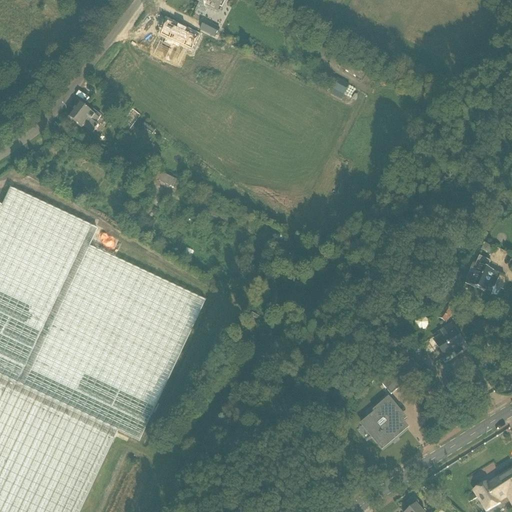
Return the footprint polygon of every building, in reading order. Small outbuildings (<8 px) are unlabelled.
[(199,0),(198,2),(204,5),(217,12),(223,0),(199,0)] [(200,31),(215,39),(220,29),(205,21),(200,31)] [(168,22),(161,36),(167,39),(164,44),(171,48),(165,60),(172,64),(179,49),(181,46),(188,49),(190,45),(195,47),(200,38),(168,22)] [(340,68),(362,81),(368,71),(346,58),(340,68)] [(337,80),(332,89),(344,95),(348,87),(337,80)] [(92,113),(91,112),(80,104),(69,119),(81,128),(83,126),(94,134),(99,127),(96,125),(102,117),(94,111),(92,113)] [(123,113),(128,117),(118,129),(126,135),(140,118),(132,111),(128,108),(123,113)] [(7,140),(14,135),(10,129),(2,134),(7,140)] [(158,173),(155,181),(173,189),(176,182),(158,173)] [(79,511),(117,432),(139,442),(204,302),(88,248),(97,231),(9,190),(1,207),(0,206),(0,511),(79,511)] [(490,255),(493,248),(484,244),(482,251),(490,255)] [(471,268),(464,284),(492,296),(496,286),(490,283),(494,273),(487,270),(491,262),(480,258),(476,266),(474,265),(473,266),(471,268)] [(431,303),(440,307),(443,301),(434,296),(431,303)] [(445,309),(438,319),(447,325),(453,314),(445,309)] [(437,353),(441,351),(445,358),(455,352),(457,355),(462,351),(460,349),(464,346),(454,330),(451,325),(444,330),(445,331),(440,334),(441,336),(430,343),(437,353)] [(484,332),(480,327),(475,331),(479,337),(484,332)] [(394,376),(402,386),(421,371),(412,360),(394,376)] [(402,386),(394,376),(383,385),(391,395),(402,386)] [(423,394),(429,400),(438,392),(432,386),(423,394)] [(395,433),(404,426),(395,416),(399,413),(389,401),(377,412),(378,413),(363,425),(380,446),(389,439),(391,441),(398,435),(395,433)] [(486,511),(487,511),(500,504),(499,502),(511,495),(511,471),(495,482),(496,483),(490,487),(488,484),(475,492),(486,511)] [(421,511),(416,506),(419,504),(414,499),(401,510),(402,511),(421,511)]
